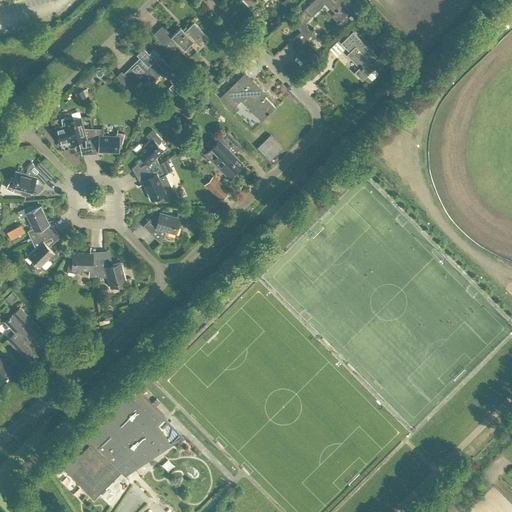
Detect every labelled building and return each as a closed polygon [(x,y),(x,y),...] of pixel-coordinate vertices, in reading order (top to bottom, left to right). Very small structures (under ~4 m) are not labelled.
[(290,0),(284,0),(282,3),(289,10),(294,4),(290,0)] [(350,11),(343,4),(346,2),(344,0),(311,0),(301,11),(302,13),(294,21),(300,26),(304,22),(325,2),(334,11),(331,15),(338,22),(350,11)] [(371,34),(378,27),(368,17),(360,24),(371,34)] [(209,38),(193,22),(184,31),(180,27),(172,35),(171,36),(184,49),(190,43),(197,50),(209,38)] [(298,53),(319,32),(314,28),(312,30),(307,25),(301,31),(293,38),(297,43),(293,48),(298,53)] [(387,60),(380,53),(378,56),(353,30),(341,42),(345,47),(349,51),(346,53),(359,66),(354,71),(362,79),(366,75),(371,80),(378,73),(373,68),(374,67),(375,68),(378,66),(380,67),(387,60)] [(174,69),(161,56),(160,57),(158,56),(159,54),(153,48),(149,52),(143,47),(136,54),(140,58),(131,67),(138,74),(137,76),(144,82),(149,77),(152,79),(161,70),(165,74),(168,72),(169,74),(171,72),(174,69)] [(391,54),(401,63),(407,56),(397,47),(391,54)] [(269,112),(275,106),(264,95),(266,93),(245,71),(220,96),(232,108),(241,99),(261,120),(267,113),(268,114),(270,112),(269,112)] [(175,93),(179,89),(172,82),(168,86),(175,93)] [(80,104),(88,101),(83,89),(75,93),(80,104)] [(86,147),(92,147),(91,128),(84,128),(81,118),(73,121),(72,118),(61,119),(62,126),(55,127),(60,144),(61,144),(60,143),(70,140),(70,143),(85,138),(86,147)] [(122,144),(125,133),(117,132),(117,135),(102,135),(102,129),(91,128),(92,147),(101,146),(101,152),(120,152),(120,144),(122,144)] [(157,157),(164,149),(158,144),(162,139),(152,129),(146,134),(151,138),(137,152),(142,158),(143,158),(142,157),(144,155),(150,161),(147,163),(140,167),(144,173),(160,163),(159,163),(157,157)] [(231,173),(243,162),(233,153),(242,145),(227,130),(204,152),(219,167),(222,164),(231,173)] [(159,163),(160,163),(144,173),(148,181),(143,183),(151,199),(158,196),(159,198),(177,194),(173,186),(172,187),(165,173),(164,174),(162,170),(172,165),(168,158),(159,163)] [(31,192),(36,176),(39,179),(44,174),(43,173),(48,167),(41,160),(36,165),(32,162),(28,167),(26,173),(16,170),(14,178),(11,177),(6,187),(13,190),(14,187),(31,192)] [(204,184),(220,200),(229,191),(214,175),(204,184)] [(28,230),(32,240),(48,231),(44,224),(49,221),(41,205),(34,208),(33,206),(22,209),(24,216),(27,214),(33,228),(28,230)] [(180,227),(186,217),(179,214),(178,216),(161,212),(156,227),(151,232),(160,241),(165,237),(166,231),(176,233),(178,226),(180,227)] [(49,258),(55,253),(44,241),(51,237),(48,231),(32,240),(36,248),(28,255),(34,261),(32,262),(38,272),(44,267),(42,265),(49,258)] [(100,276),(99,258),(90,259),(90,253),(72,252),(72,260),(70,260),(67,271),(74,272),(75,269),(89,269),(89,275),(100,276)] [(51,261),(57,255),(55,253),(49,258),(51,261)] [(106,258),(99,258),(100,276),(108,277),(111,287),(119,284),(119,286),(130,286),(129,279),(126,279),(121,262),(106,266),(106,258)] [(11,303),(16,298),(11,292),(5,297),(11,303)] [(30,363),(38,355),(27,344),(43,329),(20,306),(5,321),(15,332),(7,339),(30,363)] [(113,318),(111,311),(103,313),(105,319),(102,320),(103,323),(108,322),(108,320),(113,318)] [(0,379),(2,382),(13,371),(0,358),(0,379)] [(57,461),(93,498),(122,469),(124,471),(180,434),(171,420),(161,426),(157,421),(164,414),(135,385),(57,461)]
